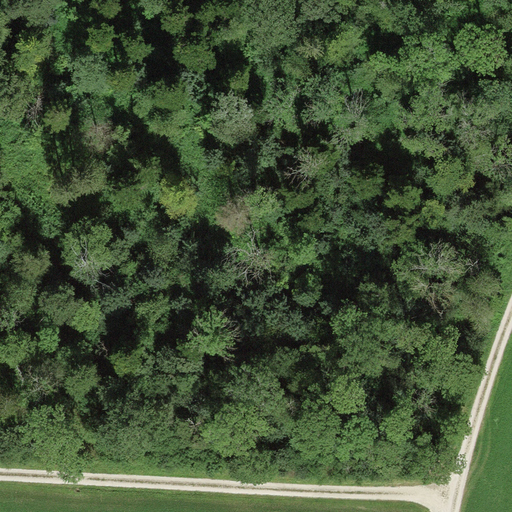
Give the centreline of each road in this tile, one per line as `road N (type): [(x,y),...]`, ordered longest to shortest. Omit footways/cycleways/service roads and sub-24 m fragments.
road 1 (track): [(0,475),(448,499)]
road 2 (track): [(446,511),(511,299)]
